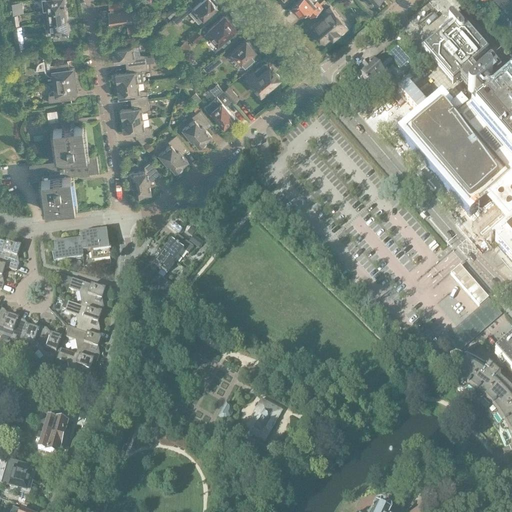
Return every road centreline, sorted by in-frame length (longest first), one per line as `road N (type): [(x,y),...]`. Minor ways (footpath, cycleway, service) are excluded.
road 1 (residential): [(51,511),(98,430),(114,382),(128,250),(123,218)]
road 2 (tertiary): [(511,299),(317,80)]
road 3 (residential): [(123,218),(156,211),(317,80)]
road 4 (residential): [(123,218),(87,0)]
road 5 (residential): [(317,80),(414,0)]
